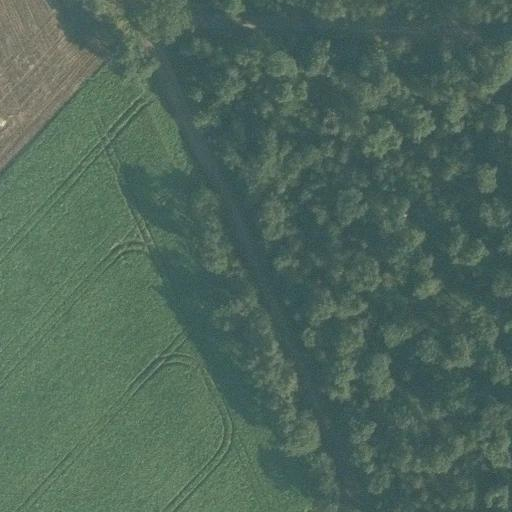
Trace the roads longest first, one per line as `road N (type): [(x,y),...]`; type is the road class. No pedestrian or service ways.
road 1 (track): [(146,37),(362,511)]
road 2 (track): [(511,36),(206,29),(146,37)]
